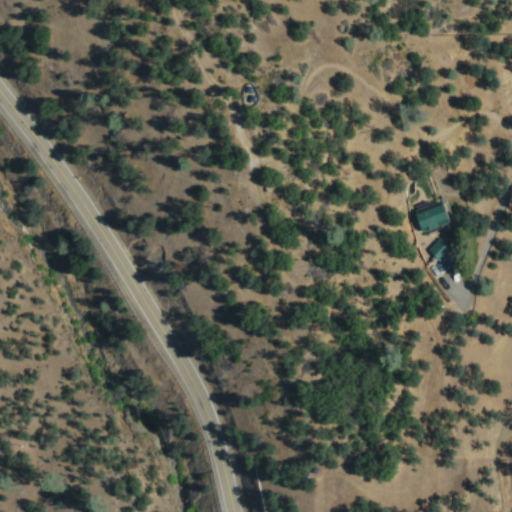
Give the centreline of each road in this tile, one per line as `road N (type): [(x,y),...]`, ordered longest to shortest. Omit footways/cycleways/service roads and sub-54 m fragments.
road 1 (tertiary): [(237,511),(221,444),(190,369),(0,85)]
road 2 (residential): [(511,179),(468,292),(460,296),(440,281)]
